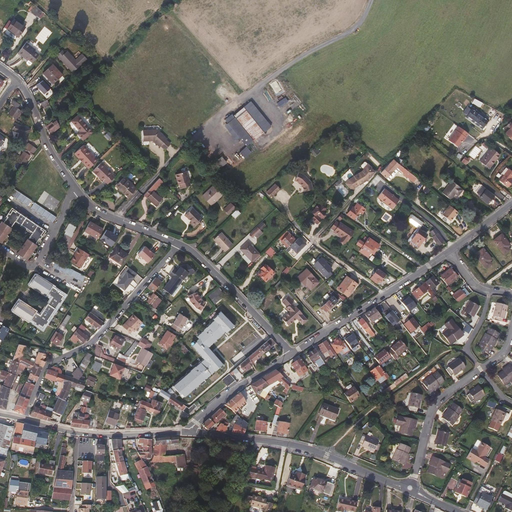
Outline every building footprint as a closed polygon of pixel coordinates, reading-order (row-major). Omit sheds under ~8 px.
[(42,12),(34,5),(30,11),(38,18),(42,12)] [(25,27),(13,19),(11,22),(6,29),(18,37),(23,30),(25,27)] [(27,33),(23,30),(18,37),(22,40),(27,33)] [(39,54),(25,43),(17,53),(22,57),(23,56),(28,60),(32,63),(39,54)] [(56,55),(72,71),(72,72),(86,58),(82,53),(75,59),(67,51),(64,53),(61,50),(56,55)] [(62,75),(52,65),(43,73),(52,83),(62,75)] [(50,88),(42,80),(36,85),(44,94),(50,88)] [(65,83),(62,80),(55,87),(58,90),(65,83)] [(279,107),(291,99),(288,95),(276,103),(279,107)] [(481,107),(483,104),(474,97),(471,101),(481,107)] [(19,105),(13,101),(11,104),(13,106),(7,115),(15,120),(21,111),(17,109),(19,105)] [(473,107),(470,105),(468,107),(468,106),(463,113),(466,116),(466,118),(482,129),(488,120),(472,109),(473,107)] [(80,120),(77,117),(71,123),(80,134),(77,136),(79,138),(82,141),(83,143),(93,134),(80,120)] [(59,127),(56,120),(52,123),(53,125),(47,130),(49,135),(59,127)] [(468,134),(458,126),(448,139),(458,147),(468,134)] [(29,130),(21,127),(17,140),(25,143),(29,130)] [(158,130),(143,130),(144,141),(154,140),(160,147),(168,139),(158,130)] [(22,148),(25,150),(34,156),(37,150),(29,144),(27,147),(24,145),(22,148)] [(97,162),(83,146),(74,155),(78,160),(81,160),(84,163),(82,165),(88,171),(97,162)] [(245,146),(239,152),(245,157),(251,151),(245,146)] [(498,155),(489,148),(479,162),(488,169),(498,155)] [(34,156),(25,150),(17,161),(26,168),(34,156)] [(231,160),(226,153),(213,163),(219,170),(231,160)] [(396,167),(398,165),(392,160),(380,174),(388,181),(391,177),(399,169),(396,167)] [(112,175),(101,164),(93,173),(92,174),(96,178),(97,177),(99,178),(103,183),(104,182),(107,185),(114,178),(111,175),(112,175)] [(371,168),(367,164),(362,169),(363,170),(361,172),(353,176),(359,185),(367,181),(374,172),(370,169),(371,168)] [(416,179),(406,170),(404,173),(403,174),(413,183),(416,179)] [(511,182),(511,171),(509,170),(500,181),(508,187),(511,182)] [(191,186),(187,171),(175,175),(177,183),(178,182),(180,189),(191,186)] [(303,176),(298,174),(294,182),(298,183),(303,189),(304,192),(313,190),(310,182),(303,176)] [(359,185),(353,176),(348,181),(355,188),(359,185)] [(129,197),(136,188),(124,177),(116,185),(126,194),(129,197)] [(163,182),(159,178),(150,189),(153,192),(163,182)] [(475,180),(473,179),(470,184),(468,182),(464,188),(467,190),(475,180)] [(484,187),(475,180),(467,190),(473,194),(475,191),(472,189),(476,184),(479,187),(484,191),(479,197),(487,204),(492,198),(494,199),(495,197),(494,195),(493,196),(485,190),(486,190),(483,188),(484,187)] [(355,188),(348,181),(344,184),(351,191),(355,188)] [(462,190),(451,181),(441,193),(450,200),(455,194),(457,196),(462,190)] [(340,182),(336,187),(342,192),(346,186),(340,182)] [(278,188),(274,184),(266,192),(269,194),(270,195),(278,188)] [(115,186),(125,195),(126,194),(116,185),(115,186)] [(223,195),(213,185),(201,196),(211,206),(223,195)] [(398,200),(384,188),(377,197),(391,209),(398,200)] [(153,192),(150,189),(144,196),(156,207),(162,200),(153,192)] [(322,204),(320,202),(318,203),(317,202),(314,206),(315,207),(311,211),(312,212),(311,213),(314,215),(315,214),(319,218),(321,216),(322,217),(325,214),(323,212),(326,209),(321,204),(322,204)] [(236,209),(231,204),(225,211),(229,216),(236,209)] [(457,212),(448,206),(442,213),(450,220),(457,212)] [(359,212),(352,207),(349,211),(350,212),(347,215),(354,220),(359,212)] [(11,209),(5,217),(14,222),(19,214),(11,209)] [(203,219),(193,209),(186,216),(192,222),(190,223),(195,227),(203,219)] [(240,213),(237,211),(232,216),(234,219),(240,213)] [(19,214),(14,222),(20,226),(25,218),(19,214)] [(417,228),(419,230),(422,227),(424,224),(412,215),(408,221),(417,228)] [(10,228),(14,222),(5,217),(1,223),(10,228)] [(31,222),(25,218),(20,226),(25,230),(31,222)] [(11,229),(10,228),(1,223),(1,222),(0,223),(0,243),(0,244),(2,241),(2,240),(8,231),(9,231),(11,229)] [(36,226),(31,222),(25,230),(31,234),(36,226)] [(102,230),(89,223),(83,233),(96,240),(102,230)] [(75,227),(68,224),(63,235),(64,236),(63,239),(69,242),(73,234),(72,233),(75,227)] [(352,232),(339,224),(333,233),(338,236),(339,235),(342,237),(339,241),(344,244),(346,241),(352,232)] [(45,231),(36,226),(31,234),(39,240),(45,231)] [(260,230),(257,227),(249,235),(251,238),(260,230)] [(419,230),(417,228),(414,232),(416,233),(414,236),(413,235),(408,241),(417,248),(426,235),(424,233),(419,230)] [(119,237),(106,229),(100,240),(113,247),(119,237)] [(232,245),(221,232),(213,240),(224,252),(232,245)] [(444,242),(438,233),(432,237),(438,246),(444,242)] [(36,245),(39,240),(31,234),(27,240),(36,245)] [(293,240),(288,234),(280,242),(286,248),(293,240)] [(510,246),(501,234),(492,241),(504,255),(510,250),(508,247),(510,246)] [(303,242),(299,238),(290,247),(289,246),(286,250),(288,252),(291,249),(293,251),(303,242)] [(378,245),(368,238),(364,243),(359,240),(356,244),(361,248),(359,251),(367,256),(370,253),(372,254),(378,245)] [(36,245),(27,240),(26,239),(25,242),(19,252),(18,251),(16,254),(26,261),(28,258),(28,257),(34,248),(34,249),(36,246),(36,245)] [(260,256),(247,242),(240,250),(251,261),(254,258),(256,260),(260,256)] [(305,244),(303,242),(293,251),(296,254),(305,244)] [(155,255),(145,244),(132,257),(142,267),(155,255)] [(128,255),(116,247),(108,258),(121,266),(128,255)] [(275,252),(270,247),(265,253),(270,258),(275,252)] [(492,260),(483,248),(474,255),(485,270),(492,265),(489,262),(492,260)] [(88,255),(77,250),(73,257),(73,258),(70,264),(80,269),(88,255)] [(332,269),(321,257),(312,265),(326,279),(331,275),(329,272),(332,269)] [(121,266),(108,258),(107,261),(119,269),(121,266)] [(273,273),(264,264),(259,269),(260,270),(257,273),(265,281),(273,273)] [(135,273),(125,265),(112,282),(123,290),(135,273)] [(193,271),(187,265),(179,267),(176,272),(173,270),(161,287),(173,295),(185,276),(194,273),(193,271)] [(291,268),(288,266),(281,273),(284,276),(291,268)] [(318,283),(306,269),(301,273),(297,277),(304,286),(305,285),(310,290),(318,283)] [(384,274),(377,269),(370,279),(377,283),(378,282),(379,282),(384,274)] [(457,278),(450,269),(441,275),(443,277),(441,278),(447,286),(453,281),(454,281),(457,278)] [(301,273),(300,271),(293,277),(305,290),(306,289),(308,292),(310,290),(305,285),(304,286),(297,277),(301,273)] [(45,295),(50,286),(51,285),(48,284),(38,278),(38,277),(36,276),(29,286),(32,287),(42,293),(41,294),(44,295),(45,295)] [(355,283),(346,277),(341,283),(345,286),(340,291),(347,296),(352,290),(351,289),(355,283)] [(425,283),(430,289),(431,290),(438,284),(433,277),(425,283)] [(161,283),(155,278),(146,288),(153,293),(154,291),(161,283)] [(430,289),(425,283),(411,294),(414,297),(415,296),(418,299),(430,289)] [(50,286),(45,295),(50,298),(56,290),(50,286)] [(224,296),(218,288),(207,297),(213,304),(224,296)] [(65,295),(56,290),(50,298),(59,304),(65,295)] [(465,298),(461,291),(452,298),(457,304),(465,298)] [(160,300),(152,293),(146,302),(154,308),(160,300)] [(198,297),(196,293),(188,297),(190,302),(196,309),(201,311),(205,303),(202,301),(198,297)] [(340,298),(335,294),(327,301),(320,307),(325,312),(331,306),(340,298)] [(293,302),(287,297),(282,302),(286,306),(285,308),(289,312),(281,319),(288,326),(296,318),(302,324),(307,320),(301,314),(302,313),(296,306),(295,307),(292,303),(293,302)] [(403,302),(410,311),(416,306),(409,297),(403,302)] [(50,298),(47,304),(55,310),(59,304),(50,298)] [(27,321),(28,321),(33,312),(34,311),(31,310),(21,304),(21,303),(19,302),(12,311),(15,313),(15,312),(25,319),(24,319),(27,321)] [(478,308),(469,302),(463,312),(465,313),(463,316),(470,320),(471,316),(473,317),(478,308)] [(51,315),(55,310),(47,304),(43,310),(51,315)] [(99,307),(96,304),(89,312),(95,316),(101,309),(99,308),(99,307)] [(507,307),(496,304),(493,317),(494,317),(494,321),(501,322),(502,319),(503,319),(507,307)] [(380,317),(374,309),(364,315),(371,323),(380,317)] [(39,316),(48,321),(51,315),(43,310),(39,316)] [(235,325),(221,311),(213,318),(215,319),(197,336),(200,339),(193,345),(204,359),(173,386),(184,397),(223,364),(209,347),(226,331),(227,332),(235,325)] [(392,311),(385,316),(393,326),(400,320),(392,311)] [(34,324),(39,316),(33,312),(28,321),(34,324)] [(95,316),(89,312),(89,313),(84,319),(97,330),(103,323),(95,316)] [(172,326),(178,330),(179,329),(180,329),(187,319),(179,314),(172,324),(173,324),(172,326)] [(70,317),(67,315),(60,325),(63,327),(70,317)] [(142,323),(133,315),(129,319),(130,320),(123,327),(129,333),(132,331),(133,332),(142,323)] [(42,330),(48,321),(39,316),(34,324),(42,330)] [(374,336),(361,319),(357,323),(366,334),(368,333),(371,338),(374,336)] [(418,326),(412,319),(404,325),(410,333),(418,326)] [(463,336),(451,320),(445,325),(448,329),(442,334),(450,344),(458,338),(459,339),(463,336)] [(425,333),(430,329),(434,325),(432,322),(429,324),(428,323),(420,330),(423,334),(425,333)] [(463,323),(460,330),(469,334),(472,327),(463,323)] [(345,326),(337,330),(341,338),(349,334),(345,326)] [(80,332),(77,329),(73,334),(84,344),(89,339),(80,332)] [(499,334),(489,329),(486,334),(485,334),(479,344),(491,350),(496,342),(495,341),(499,334)] [(174,336),(166,330),(158,344),(165,349),(168,346),(169,347),(172,342),(171,341),(174,336)] [(57,333),(55,332),(49,341),(51,342),(57,333)] [(62,336),(57,333),(51,342),(57,345),(62,336)] [(128,338),(116,334),(115,336),(114,335),(108,345),(117,350),(123,339),(127,341),(128,338)] [(359,344),(352,335),(345,340),(351,349),(359,344)] [(270,338),(258,348),(263,353),(275,343),(270,338)] [(341,345),(338,340),(330,345),(336,354),(343,350),(345,353),(349,350),(344,344),(341,345)] [(406,349),(399,341),(395,344),(396,345),(390,349),(391,350),(388,353),(394,360),(397,358),(396,356),(406,349)] [(331,350),(325,342),(318,347),(323,355),(327,352),(332,359),(336,356),(332,350),(331,350)] [(25,365),(30,367),(31,368),(33,364),(42,368),(45,362),(43,361),(45,354),(38,352),(34,361),(24,357),(27,348),(28,349),(29,347),(28,347),(18,345),(12,360),(19,362),(25,365)] [(152,354),(142,348),(135,361),(145,366),(152,354)] [(263,353),(258,348),(250,355),(248,357),(251,363),(263,353)] [(323,364),(314,350),(306,355),(312,364),(310,366),(313,371),(323,364)] [(389,357),(384,350),(373,358),(379,365),(389,357)] [(86,352),(77,368),(78,369),(81,374),(89,363),(91,355),(86,352)] [(91,368),(99,372),(104,360),(96,356),(91,368)] [(252,364),(251,363),(248,357),(232,370),(234,372),(237,370),(241,374),(245,371),(252,364)] [(78,369),(77,368),(72,359),(70,360),(71,363),(69,365),(74,373),(78,369)] [(465,368),(458,359),(448,367),(448,368),(446,370),(450,376),(453,374),(454,376),(465,368)] [(14,375),(16,370),(19,362),(12,360),(8,372),(14,375)] [(307,372),(299,360),(291,365),(298,377),(307,372)] [(22,372),(25,365),(19,362),(16,370),(22,372)] [(38,377),(42,368),(33,364),(31,368),(30,367),(28,373),(29,373),(38,377)] [(125,370),(111,364),(106,376),(120,382),(125,370)] [(511,369),(509,365),(505,368),(506,369),(497,375),(505,386),(511,381),(511,369)] [(56,372),(60,374),(61,372),(59,369),(53,366),(48,370),(47,369),(44,378),(45,378),(53,381),(56,372)] [(385,374),(379,366),(370,373),(376,381),(385,374)] [(81,374),(78,369),(74,373),(71,378),(73,378),(77,379),(77,380),(81,374)] [(14,375),(8,372),(1,370),(0,374),(0,377),(5,380),(4,381),(2,387),(9,389),(14,375)] [(290,385),(275,371),(256,382),(250,387),(255,395),(256,394),(276,382),(285,389),(282,391),(286,395),(290,385)] [(53,381),(62,383),(62,382),(64,375),(60,374),(56,372),(53,381)] [(38,377),(29,373),(27,379),(26,380),(31,382),(35,384),(35,382),(38,377)] [(234,380),(229,373),(222,379),(226,385),(234,380)] [(444,381),(437,373),(432,376),(431,375),(422,383),(430,393),(438,387),(437,386),(444,381)] [(393,383),(393,384),(395,387),(408,378),(405,374),(393,383)] [(62,382),(69,386),(70,385),(73,378),(71,378),(65,375),(64,375),(62,382)] [(77,380),(77,379),(74,387),(80,388),(83,381),(77,380)] [(31,384),(31,382),(26,380),(23,387),(32,391),(34,385),(31,384)] [(62,389),(58,397),(64,400),(69,386),(62,382),(62,383),(62,389)] [(381,394),(383,397),(395,387),(393,384),(380,393),(381,394)] [(9,390),(9,389),(2,387),(1,386),(0,389),(0,397),(7,400),(9,390)] [(484,395),(478,386),(468,393),(469,394),(466,396),(471,402),(474,400),(475,402),(484,395)] [(32,391),(23,387),(20,394),(19,395),(28,399),(32,391)] [(354,387),(344,393),(350,402),(360,396),(354,387)] [(163,398),(167,401),(170,396),(160,389),(158,395),(163,398)] [(80,427),(84,414),(86,408),(88,402),(91,393),(85,390),(79,399),(83,401),(81,406),(79,413),(78,419),(72,418),(71,418),(69,426),(69,427),(80,427)] [(225,405),(235,413),(247,403),(240,393),(225,405)] [(152,413),(156,401),(153,400),(154,396),(149,394),(146,400),(151,401),(150,403),(151,404),(148,411),(152,413)] [(422,396),(411,394),(408,406),(409,407),(408,410),(416,412),(417,408),(419,409),(422,396)] [(19,395),(16,402),(26,406),(29,399),(28,399),(19,395)] [(170,396),(167,401),(181,411),(182,411),(187,414),(199,405),(196,401),(188,408),(170,396)] [(52,410),(51,413),(53,414),(54,412),(58,414),(64,400),(58,397),(52,410)] [(122,402),(113,400),(104,422),(115,425),(122,402)] [(277,407),(280,409),(282,404),(276,400),(273,405),(277,407)] [(156,401),(152,413),(155,414),(157,415),(161,405),(162,403),(161,403),(156,401)] [(26,406),(16,402),(13,411),(22,414),(26,406)] [(146,411),(148,411),(151,404),(150,403),(145,402),(142,409),(146,411)] [(338,410),(322,404),(319,415),(334,421),(338,410)] [(462,411),(453,404),(448,411),(447,410),(441,418),(452,426),(459,417),(458,416),(462,411)] [(35,417),(38,409),(34,407),(33,406),(29,415),(35,417)] [(140,414),(142,409),(138,407),(132,422),(136,423),(138,417),(139,417),(140,414)] [(35,417),(41,419),(44,411),(38,409),(35,417)] [(505,414),(495,409),(490,421),(500,425),(505,414)] [(219,410),(209,419),(214,425),(216,423),(225,415),(219,410)] [(44,411),(41,419),(48,420),(51,413),(44,411)] [(51,413),(48,420),(55,422),(57,416),(53,415),(53,414),(51,413)] [(88,414),(84,414),(80,427),(91,429),(91,425),(88,425),(89,420),(86,420),(88,414)] [(248,425),(238,417),(234,425),(233,425),(231,433),(244,434),(248,425)] [(416,421),(397,417),(395,424),(400,425),(398,433),(411,436),(414,426),(415,426),(416,421)] [(214,425),(209,419),(201,425),(206,431),(209,431),(214,425)] [(266,423),(256,421),(254,431),(264,433),(266,423)] [(289,425),(275,422),(275,424),(272,432),(287,435),(289,425)] [(37,428),(16,423),(10,450),(32,455),(37,428)] [(6,427),(0,425),(0,457),(6,459),(7,453),(13,427),(6,427)] [(47,434),(36,432),(34,443),(45,445),(47,434)] [(448,434),(438,432),(435,444),(436,445),(435,448),(443,450),(444,447),(445,447),(448,434)] [(154,446),(152,457),(161,457),(162,446),(165,446),(177,443),(177,437),(170,437),(154,439),(154,446)] [(365,438),(362,437),(359,444),(362,445),(361,447),(373,452),(378,442),(366,437),(365,438)] [(110,440),(112,452),(121,451),(120,440),(110,440)] [(142,447),(143,453),(150,453),(151,444),(143,443),(143,444),(142,447)] [(410,449),(400,444),(397,450),(396,450),(391,460),(404,466),(408,457),(407,457),(410,449)] [(100,447),(100,446),(95,446),(95,462),(102,462),(103,447),(100,447)] [(61,448),(56,471),(62,471),(66,449),(65,449),(61,448)] [(480,454),(471,448),(465,458),(472,463),(473,461),(485,468),(489,460),(484,457),(485,456),(481,453),(480,454)] [(121,451),(112,452),(115,464),(123,462),(121,456),(121,451)] [(138,456),(137,453),(128,454),(138,471),(146,467),(145,465),(143,463),(140,459),(138,456)] [(180,455),(174,456),(175,462),(176,469),(183,468),(192,469),(192,466),(185,466),(182,465),(180,455)] [(450,465),(432,457),(430,462),(431,463),(427,472),(439,477),(442,470),(447,472),(450,465)] [(54,461),(48,460),(47,466),(38,464),(37,473),(51,476),(53,467),(54,461)] [(123,462),(115,464),(119,476),(127,475),(123,462)] [(154,486),(146,467),(138,471),(142,482),(146,490),(154,486)] [(273,469),(263,468),(263,470),(263,472),(254,471),(246,469),(241,478),(261,482),(270,484),(273,469)] [(62,471),(56,471),(50,499),(69,501),(70,490),(71,472),(62,471)] [(305,476),(295,473),(294,475),(290,473),(285,486),(300,491),(305,476)] [(333,485),(313,477),(309,488),(328,495),(333,485)] [(105,499),(105,478),(93,478),(94,499),(105,499)] [(19,482),(10,480),(10,486),(7,485),(6,489),(17,491),(19,482)] [(471,484),(461,480),(459,484),(458,484),(454,493),(465,498),(471,484)] [(29,483),(19,482),(17,491),(15,504),(25,506),(29,483)] [(492,498),(478,492),(473,503),(481,508),(486,511),(492,498)] [(511,511),(511,499),(501,494),(497,502),(505,506),(504,508),(511,511)] [(149,511),(141,495),(137,497),(144,511),(149,511)] [(344,500),(338,499),(336,508),(337,508),(336,511),(338,511),(340,511),(343,511),(344,510),(347,510),(354,511),(356,501),(351,500),(351,501),(344,500)] [(258,502),(250,501),(250,502),(249,509),(262,511),(261,511),(269,511),(270,506),(264,505),(265,502),(259,501),(258,502)]
